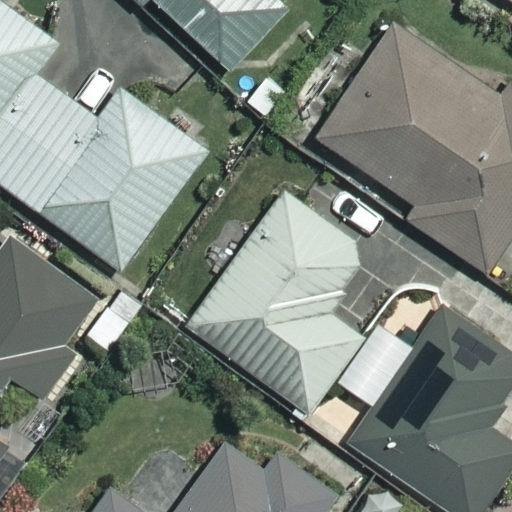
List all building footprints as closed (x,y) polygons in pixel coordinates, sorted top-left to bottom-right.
[(67,45),(4,0),(0,0),(0,177),(128,272),(215,154),(130,92),(107,123),(44,77),(67,45)] [(142,0),(151,7),(157,0),(161,0),(244,73),(306,3),(302,0),(142,0)] [(499,94),(391,21),(313,136),(412,203),(402,218),(487,275),(511,238),(511,78),(510,77),(499,94)] [(377,253),(294,192),(196,326),(317,415),(372,340),(334,312),(377,253)] [(104,299),(19,238),(0,263),(0,480),(79,370),(76,338),(104,299)] [(511,400),(511,350),(451,308),(356,445),(453,511),(504,511),(511,501),(511,433),(496,423),(511,400)] [(276,479),(236,448),(187,511),(148,511),(121,491),(104,511),(340,511),(350,499),(294,455),(276,479)]
